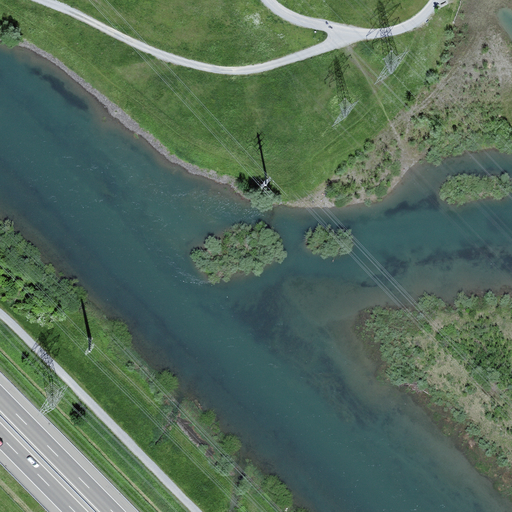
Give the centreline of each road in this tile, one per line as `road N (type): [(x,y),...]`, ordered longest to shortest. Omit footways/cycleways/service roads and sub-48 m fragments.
road 1 (track): [(42,0),(182,62),(222,70),(306,53),(347,31)]
road 2 (track): [(0,311),(197,511)]
road 3 (motorway): [(112,511),(0,397)]
